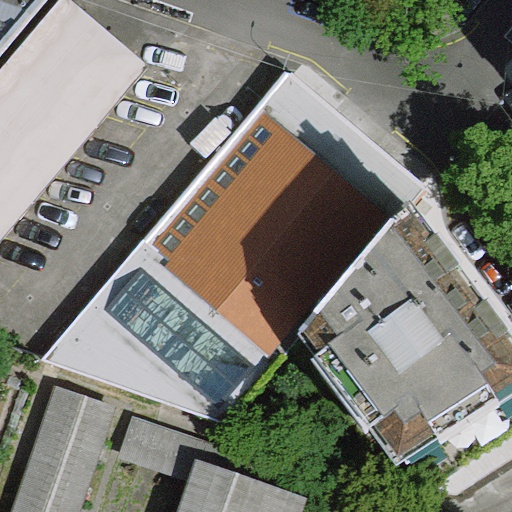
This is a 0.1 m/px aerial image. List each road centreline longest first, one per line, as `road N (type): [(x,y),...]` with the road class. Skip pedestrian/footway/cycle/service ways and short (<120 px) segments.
road 1 (residential): [(431,70),(210,0)]
road 2 (residential): [(431,70),(440,145),(454,182),(511,266)]
